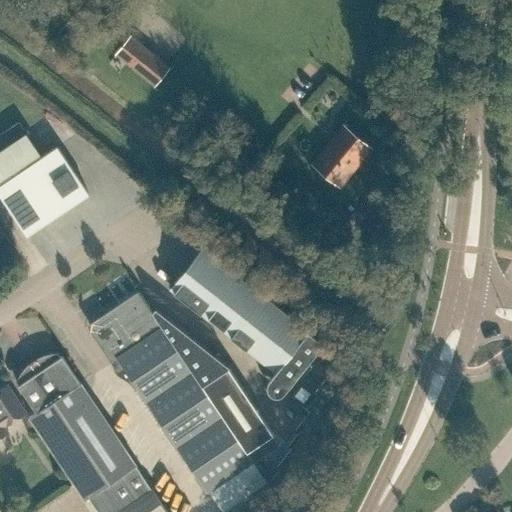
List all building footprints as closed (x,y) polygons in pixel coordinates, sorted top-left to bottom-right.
[(129,34),(115,53),(155,85),(169,67),(129,34)] [(342,125),(312,162),(335,181),(353,158),(358,162),(370,147),(342,125)] [(0,149),(0,183),(16,173),(36,159),(42,156),(26,132),(0,149)] [(68,207),(88,193),(57,145),(42,156),(36,159),(68,207)] [(48,220),(68,207),(36,159),(16,173),(48,220)] [(0,193),(27,234),(48,220),(16,173),(0,183),(0,193)] [(354,211),(346,221),(356,228),(363,217),(354,211)] [(202,247),(170,288),(275,371),(268,380),(268,381),(267,382),(267,383),(267,385),(267,386),(267,387),(267,389),(268,390),(268,391),(269,392),(270,393),(271,394),(273,394),(275,395),(278,395),(281,394),(282,394),(283,393),(284,392),(323,342),(202,247)] [(252,461),(246,452),(202,385),(162,326),(161,327),(150,311),(137,291),(88,325),(113,362),(118,359),(207,491),(209,490),(252,461)] [(155,306),(150,311),(161,327),(162,326),(202,385),(228,367),(230,365),(155,306)] [(141,511),(159,500),(151,488),(150,489),(134,466),(90,399),(63,360),(62,361),(59,357),(53,357),(47,358),(41,361),(44,364),(33,371),(31,368),(26,372),(23,377),(21,383),(23,386),(21,388),(37,411),(29,416),(82,496),(85,499),(89,496),(100,511),(141,511)] [(202,385),(246,452),(273,434),(262,417),(261,418),(256,417),(241,394),(242,389),(228,367),(202,385)] [(0,435),(8,430),(4,425),(25,411),(7,383),(0,388),(0,435)] [(252,461),(209,490),(223,511),(266,482),(252,461)] [(20,500),(24,511),(25,511),(37,508),(32,496),(20,500)] [(166,511),(159,500),(141,511),(166,511)]
